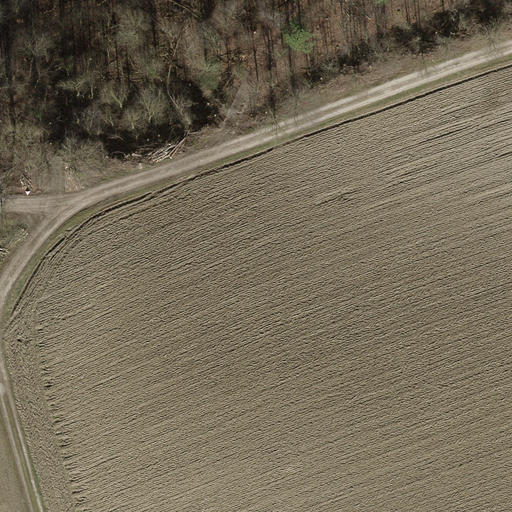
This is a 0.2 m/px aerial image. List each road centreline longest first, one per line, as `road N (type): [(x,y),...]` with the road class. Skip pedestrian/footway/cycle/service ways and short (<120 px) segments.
road 1 (track): [(0,294),(4,279),(86,196),(511,47)]
road 2 (track): [(41,511),(0,368)]
